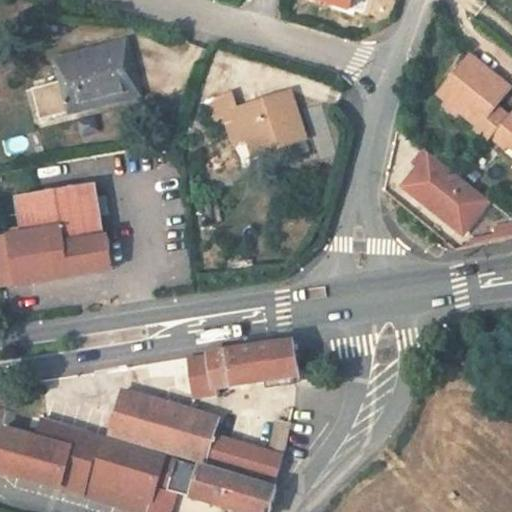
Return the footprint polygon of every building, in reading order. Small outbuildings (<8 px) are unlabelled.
[(302,0),(303,0),(352,14),(355,0),(302,0)] [(68,63),(72,80),(39,89),(47,120),(128,101),(123,76),(141,72),(135,48),(68,63)] [(511,109),(511,86),(483,62),(451,101),(491,134),(487,138),(500,149),(503,145),(511,135),(511,116),(509,114),(511,109)] [(128,101),(146,96),(141,72),(123,76),(128,101)] [(234,122),(242,147),(257,143),(263,160),(314,144),(299,102),(234,122)] [(511,135),(503,145),(511,152),(511,135)] [(426,171),(431,175),(420,188),(431,197),(425,203),(472,243),(500,210),(437,158),(426,171)] [(431,197),(420,188),(415,194),(425,203),(431,197)] [(31,238),(31,240),(71,234),(74,251),(113,244),(113,242),(104,189),(25,202),(31,238)] [(31,240),(31,238),(1,243),(8,293),(28,289),(27,283),(122,267),(118,241),(113,242),(113,244),(74,251),(71,234),(31,240)] [(27,283),(28,289),(123,274),(122,267),(27,283)] [(232,396),(308,384),(302,351),(195,368),(201,408),(233,403),(232,396)] [(129,399),(116,442),(282,495),(294,446),(283,443),(278,463),(223,442),(227,429),(129,399)] [(161,496),(170,463),(51,430),(46,448),(79,457),(68,496),(89,502),(89,503),(119,511),(148,511),(150,505),(158,507),(161,496)] [(46,448),(9,437),(0,470),(0,477),(68,496),(79,457),(46,448)] [(213,511),(278,511),(281,500),(189,472),(190,470),(182,468),(172,499),(183,503),(213,511)] [(179,511),(183,503),(172,499),(161,496),(158,507),(156,511),(179,511)]
